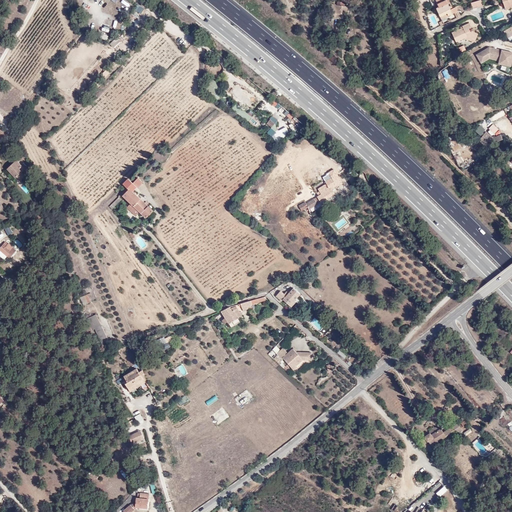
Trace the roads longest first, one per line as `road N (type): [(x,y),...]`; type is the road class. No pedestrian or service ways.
road 1 (motorway): [(188,0),(384,167),(511,292)]
road 2 (motorway): [(511,268),(399,157),(216,0)]
road 3 (tertiary): [(446,321),(200,511)]
